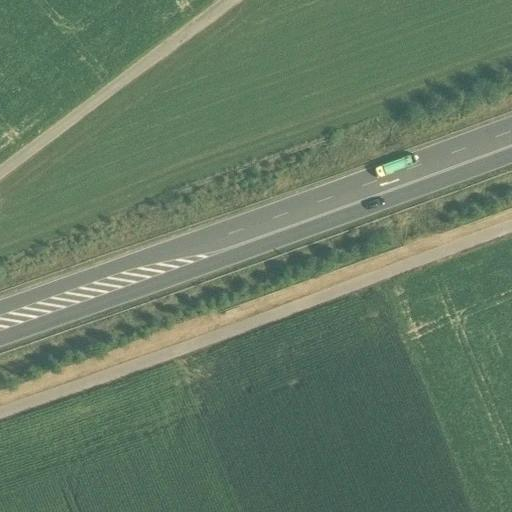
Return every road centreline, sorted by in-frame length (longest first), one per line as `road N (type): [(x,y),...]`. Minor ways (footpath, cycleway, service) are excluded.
road 1 (trunk): [(0,324),(511,137)]
road 2 (track): [(0,412),(511,226)]
road 3 (track): [(232,0),(0,174)]
